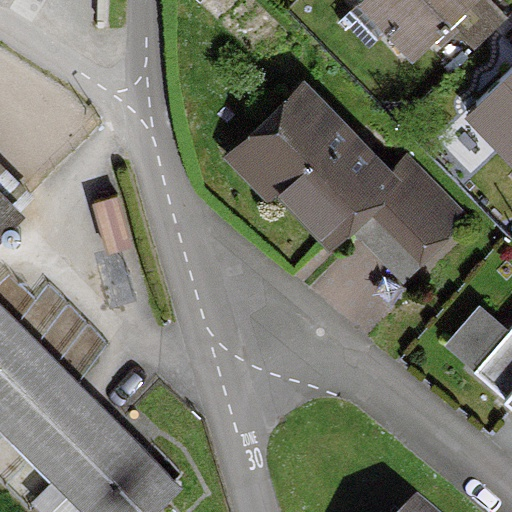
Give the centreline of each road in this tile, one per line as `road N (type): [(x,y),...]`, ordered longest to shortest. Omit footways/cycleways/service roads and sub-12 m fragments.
road 1 (residential): [(511,502),(253,272),(183,226)]
road 2 (residential): [(183,226),(269,511)]
road 3 (residential): [(157,117),(116,112),(0,38)]
